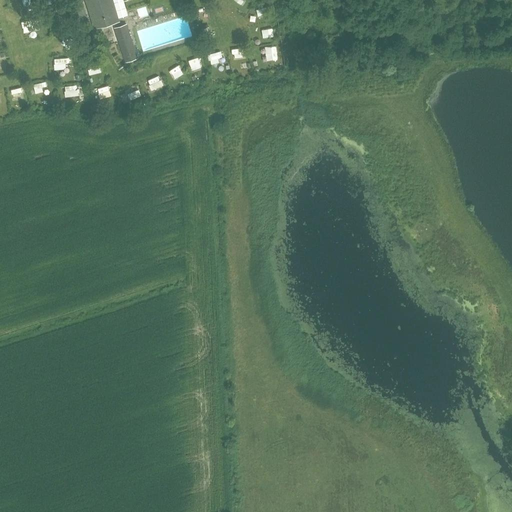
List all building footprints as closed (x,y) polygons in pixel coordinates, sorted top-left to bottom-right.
[(116,0),(89,0),(97,29),(123,21),(116,0)] [(139,9),(140,17),(150,16),(149,8),(139,9)] [(259,9),(260,19),(269,19),(269,9),(259,9)] [(158,20),(160,26),(172,21),(170,15),(158,20)] [(38,33),(36,23),(26,25),(28,34),(38,33)] [(129,26),(116,30),(126,64),(139,60),(129,26)] [(212,56),(214,65),(227,61),(225,52),(212,56)] [(192,72),(204,69),(201,59),(190,62),(192,72)] [(57,68),(64,68),(64,71),(72,71),(72,62),(57,62),(57,68)] [(170,73),(173,78),(185,70),(182,66),(170,73)] [(35,96),(48,94),(46,84),(34,86),(35,96)] [(68,88),(69,97),(78,97),(77,87),(68,88)] [(23,89),(9,91),(10,99),(24,97),(23,89)] [(128,93),(131,103),(140,99),(136,90),(128,93)]
